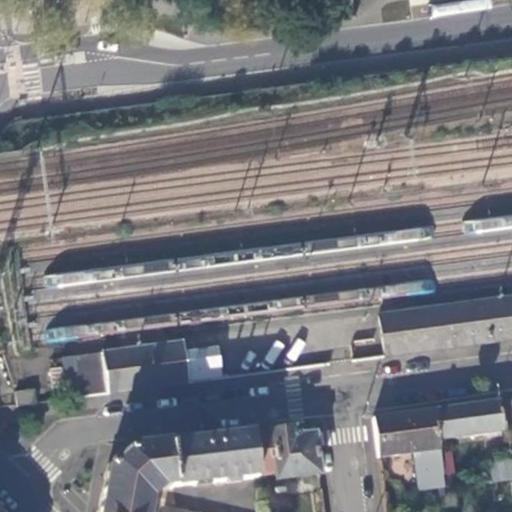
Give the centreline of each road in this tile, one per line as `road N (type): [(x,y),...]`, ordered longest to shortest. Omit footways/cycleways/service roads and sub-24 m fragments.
road 1 (residential): [(343,391),(96,427),(56,449),(20,486)]
road 2 (secondary): [(229,61),(511,21)]
road 3 (secondary): [(0,99),(229,61)]
road 4 (residential): [(343,391),(511,370)]
road 5 (secondary): [(133,49),(84,44),(0,58)]
road 6 (residential): [(356,511),(343,391)]
